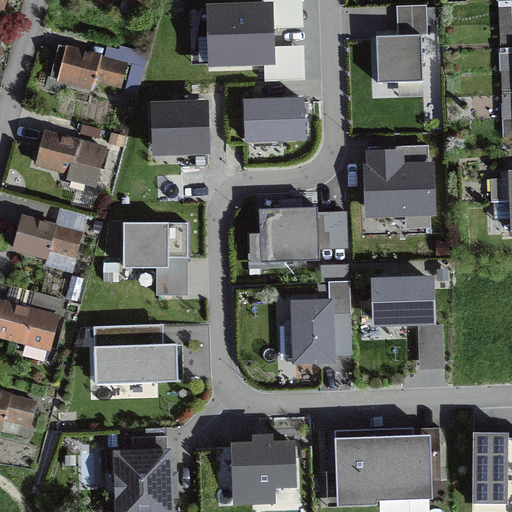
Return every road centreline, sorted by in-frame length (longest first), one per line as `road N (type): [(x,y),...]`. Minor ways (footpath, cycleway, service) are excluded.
road 1 (residential): [(330,0),(328,161),(310,176),(240,183),(218,209),(223,380),(236,398),(261,403),(511,395)]
road 2 (residential): [(39,0),(0,145)]
